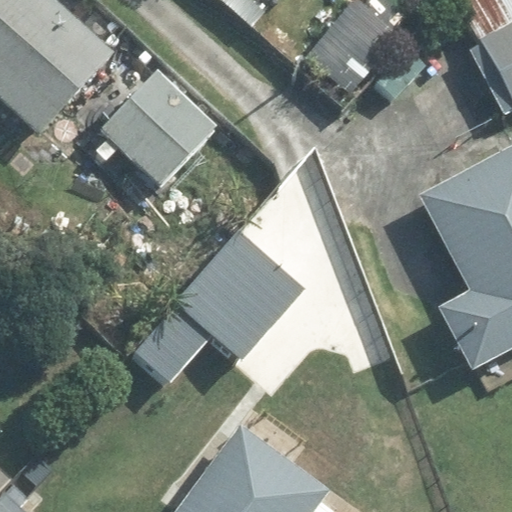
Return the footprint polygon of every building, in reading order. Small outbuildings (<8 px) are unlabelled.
[(42,0),(0,0),(0,94),(38,125),(101,45),(42,0)] [(511,32),(490,43),(511,88),(511,32)] [(148,89),(104,137),(158,186),(203,137),(148,89)] [(511,338),(511,155),(418,200),(488,349),(511,338)] [(295,303),(236,247),(180,305),(239,361),(295,303)] [(337,366),(311,345),(243,428),(269,449),(337,366)] [(183,511),(313,511),(322,500),(238,439),(183,511)]
